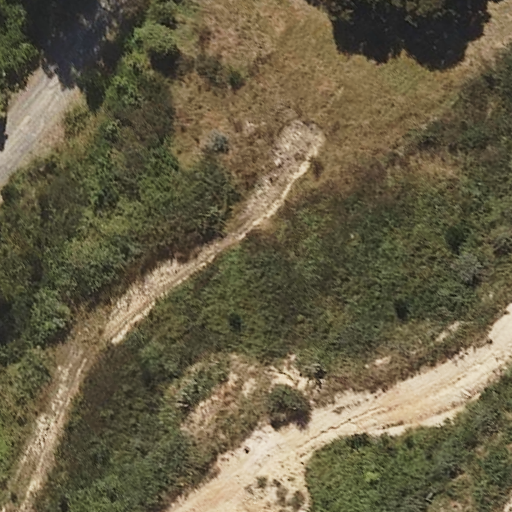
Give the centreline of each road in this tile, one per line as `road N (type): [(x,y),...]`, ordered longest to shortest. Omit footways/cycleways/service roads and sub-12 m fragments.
road 1 (track): [(306,127),(260,205),(135,296),(85,350),(13,511)]
road 2 (track): [(187,511),(280,442),(443,390),(496,359),(511,335)]
